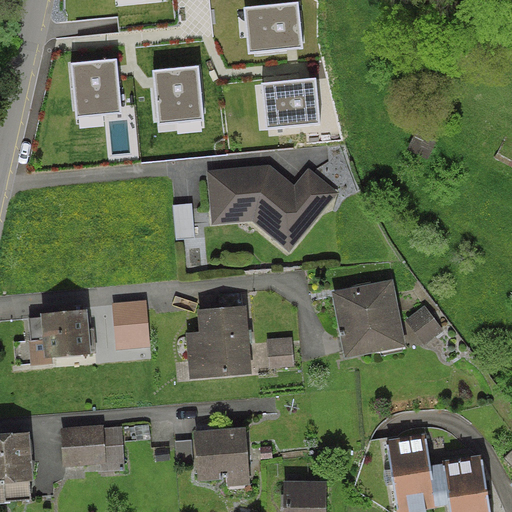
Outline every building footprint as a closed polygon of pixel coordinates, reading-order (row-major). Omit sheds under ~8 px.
[(296,4),(246,10),(251,50),(300,45),(296,4)] [(114,61),(73,65),(77,114),(119,111),(114,61)] [(196,68),(155,72),(160,121),(201,117),(196,68)] [(314,81),(265,86),(269,125),(318,120),(314,81)] [(267,179),(261,173),(210,178),(213,208),(237,206),(286,247),(328,196),(307,178),(293,196),(276,182),(268,183),(267,179)] [(388,286),(334,297),(345,356),(378,350),(376,344),(398,339),(388,286)] [(47,359),(93,354),(91,331),(82,332),(80,308),(61,309),(62,315),(43,317),(43,319),(27,320),(29,343),(45,342),(47,359)] [(119,339),(146,336),(144,311),(117,313),(119,339)] [(240,311),(220,313),(199,315),(201,337),(186,338),(188,354),(193,353),(195,378),(246,373),(240,311)] [(422,343),(437,332),(423,312),(408,323),(422,343)] [(271,367),(289,366),(288,347),(278,348),(279,358),(271,358),(271,367)] [(113,429),(61,433),(63,466),(101,464),(100,450),(115,449),(113,429)] [(245,475),(242,435),(194,438),(197,478),(221,476),(221,479),(225,479),(225,476),(245,475)] [(29,502),(28,498),(23,436),(0,437),(0,487),(2,488),(3,504),(29,502)] [(488,511),(480,462),(441,468),(441,470),(429,472),(424,441),(385,447),(395,511),(446,503),(447,511),(488,511)] [(176,466),(190,465),(189,445),(174,447),(176,466)] [(511,471),(511,449),(501,460),(511,471)] [(284,488),(283,511),(321,511),(322,488),(284,488)]
